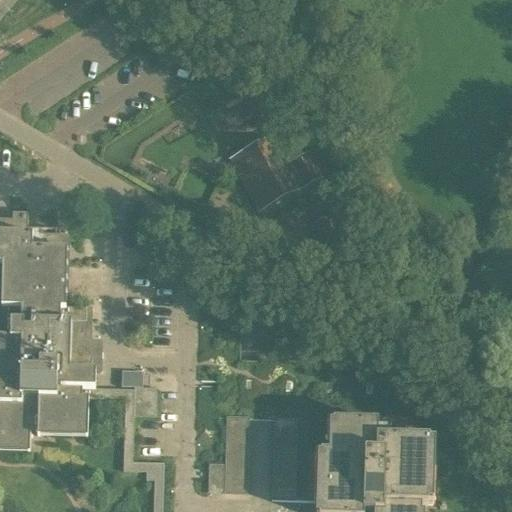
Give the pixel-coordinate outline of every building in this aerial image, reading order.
[(243,178),(261,211),(321,177),(308,152),(290,162),(275,135),(231,159),(242,179),(243,178)] [(353,177),(393,245),(417,231),(377,164),(353,177)] [(123,473),(138,474),(139,472),(139,465),(132,465),(134,418),(157,419),(158,390),(113,390),(113,391),(89,391),(91,310),(65,309),(68,237),(55,237),(56,231),(27,230),(28,215),(12,214),(12,221),(0,220),(0,452),(30,453),(30,431),(37,431),(37,437),(87,439),(88,399),(125,400),(123,473)] [(320,222),(320,256),(349,256),(349,222),(320,222)] [(333,421),(378,423),(402,424),(402,387),(323,357),(219,354),(217,418),(226,418),(249,419),(297,420),(333,421)] [(224,496),(247,497),(249,419),(226,418),(224,496)] [(297,421),(274,420),(272,497),(294,498),(297,421)] [(423,511),(424,507),(430,507),(432,442),(378,440),(378,423),(333,421),(332,454),(321,453),(318,511),(423,511)] [(139,472),(138,474),(146,474),(145,482),(155,482),(153,511),(162,511),(164,466),(139,465),(139,472)]
